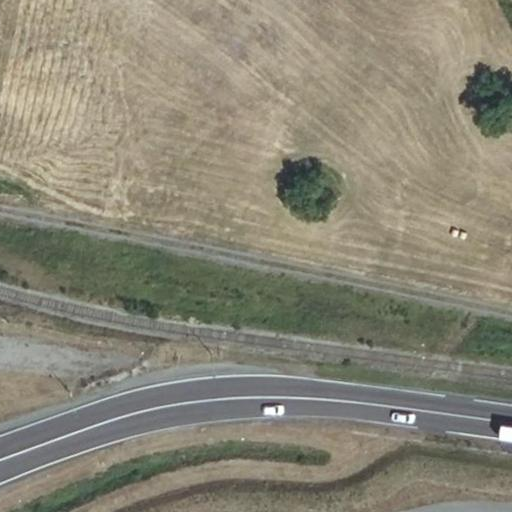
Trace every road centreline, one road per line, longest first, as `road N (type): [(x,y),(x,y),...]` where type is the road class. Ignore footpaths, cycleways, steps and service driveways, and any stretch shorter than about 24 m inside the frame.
road 1 (tertiary): [(0,456),(154,399),(216,389),(287,391),(511,423)]
road 2 (track): [(0,209),(511,315)]
